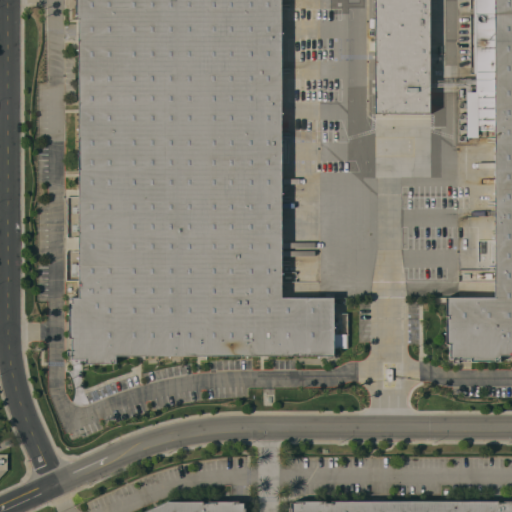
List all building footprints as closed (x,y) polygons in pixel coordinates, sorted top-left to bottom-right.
[(335,355),(75,356),(74,297),(86,296),(84,0),(285,0),(287,298),(335,297),(335,355)] [(430,0),(430,113),(375,113),(375,0),(430,0)] [(511,0),(511,352),(449,352),(449,298),(497,297),(496,0),(511,0)] [(144,511),(168,501),(203,501),(203,503),(208,503),(208,501),(239,501),(239,503),(245,503),(245,508),(246,508),(246,511),(144,511)] [(326,503),(332,503),(332,501),(498,501),(498,503),(503,503),(503,501),(511,501),(511,511),(289,511),(289,508),(291,508),(290,503),(296,503),(295,501),(326,501),(326,503)]
